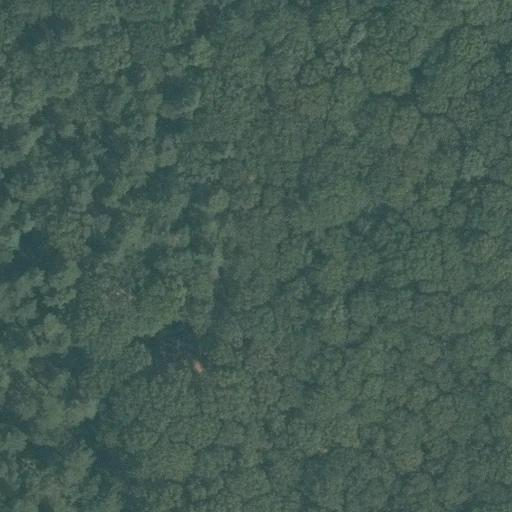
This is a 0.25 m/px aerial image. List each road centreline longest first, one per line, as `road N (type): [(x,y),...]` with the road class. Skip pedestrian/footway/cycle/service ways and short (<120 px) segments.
road 1 (track): [(14,2),(87,366),(132,511)]
road 2 (track): [(254,511),(511,286)]
road 3 (track): [(14,2),(162,10),(199,0)]
